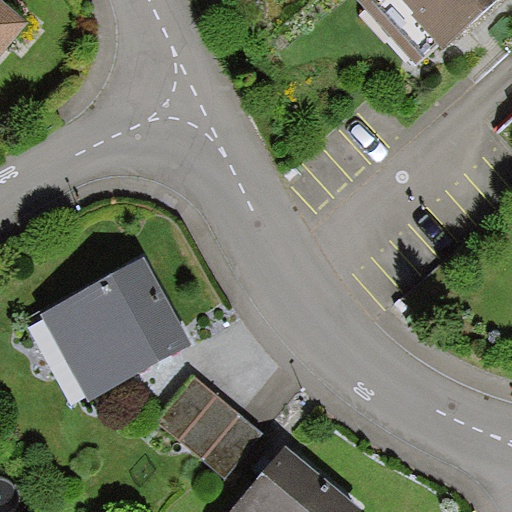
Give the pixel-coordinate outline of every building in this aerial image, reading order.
[(505,0),(338,0),(416,83),(505,0)] [(0,54),(21,32),(0,13),(0,54)] [(135,267),(41,316),(85,400),(179,351),(135,267)] [(260,438),(187,380),(147,430),(220,487),(260,438)] [(235,511),(344,511),(346,510),(279,458),(235,511)]
